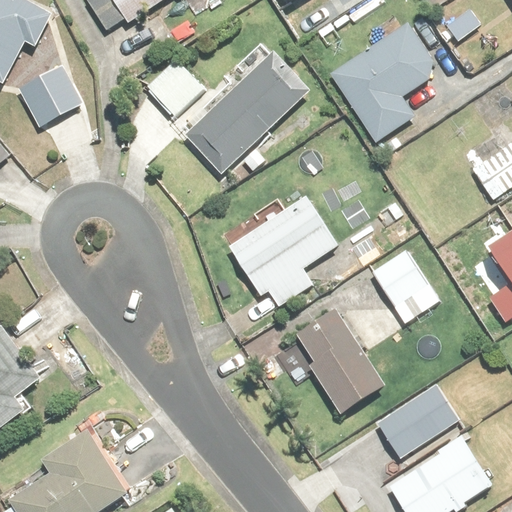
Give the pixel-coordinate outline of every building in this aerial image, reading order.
[(0,0),(0,84),(11,90),(36,42),(45,46),(59,18),(23,0),(0,0)] [(117,0),(135,26),(174,0),(187,0),(200,18),(226,0),(117,0)] [(396,22),(377,35),(384,45),(335,79),(385,149),(426,120),(409,96),(444,72),(411,26),(403,31),(396,22)] [(259,152),(319,97),(282,57),(278,61),(266,47),(243,68),(245,70),(231,83),(242,94),(193,140),(228,178),(246,161),(259,175),(270,164),(259,152)] [(186,61),(153,89),(179,119),(211,91),(186,61)] [(70,68),(25,91),(44,129),(90,106),(70,68)] [(0,171),(17,156),(0,138),(0,171)] [(511,196),(511,147),(476,173),(499,206),(511,196)] [(347,256),(317,203),(236,250),(264,298),(273,292),(283,311),(319,290),(312,277),(347,256)] [(414,250),(376,274),(412,329),(449,306),(414,250)] [(344,313),(304,340),(321,365),(315,370),(350,422),(395,392),(344,313)] [(51,384),(0,316),(0,435),(34,410),(28,402),(51,384)] [(20,511),(118,511),(138,499),(96,435),(48,465),(56,478),(15,504),(20,511)] [(470,441),(395,491),(409,511),(466,511),(502,488),(470,441)]
